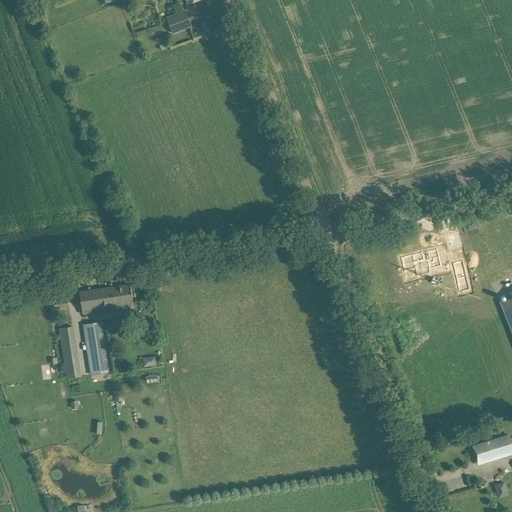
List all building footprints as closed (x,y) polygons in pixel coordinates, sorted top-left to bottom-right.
[(185,9),(166,17),(173,34),(192,26),(185,9)] [(194,25),(198,35),(212,30),(208,19),(194,25)] [(440,265),(437,248),(400,255),(403,270),(415,268),(416,274),(429,272),(428,268),(440,265)] [(453,262),(458,292),(469,290),(463,260),(453,262)] [(80,292),(81,302),(83,316),(118,311),(118,309),(125,308),(124,304),(132,302),(130,284),(80,292)] [(511,298),(500,303),(511,333),(511,298)] [(110,371),(103,322),(84,325),(91,374),(110,371)] [(72,326),(60,328),(68,378),(80,376),(72,326)] [(154,357),(143,358),(144,366),(155,365),(154,357)] [(511,452),(511,440),(510,435),(501,438),(475,446),(480,462),(511,452)] [(503,483),(495,485),(499,498),(507,495),(503,483)]
